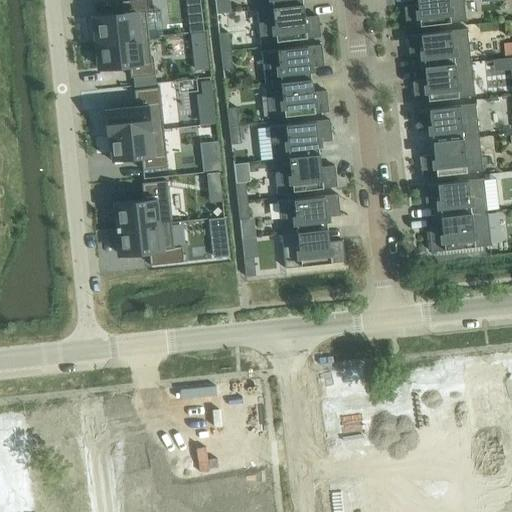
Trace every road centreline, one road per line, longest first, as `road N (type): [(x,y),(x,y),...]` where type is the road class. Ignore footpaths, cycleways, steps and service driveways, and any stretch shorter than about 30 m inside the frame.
road 1 (residential): [(86,351),(49,0)]
road 2 (residential): [(387,319),(352,0)]
road 3 (residential): [(308,511),(289,329)]
road 4 (residential): [(137,345),(289,329)]
road 5 (residential): [(387,319),(511,305)]
